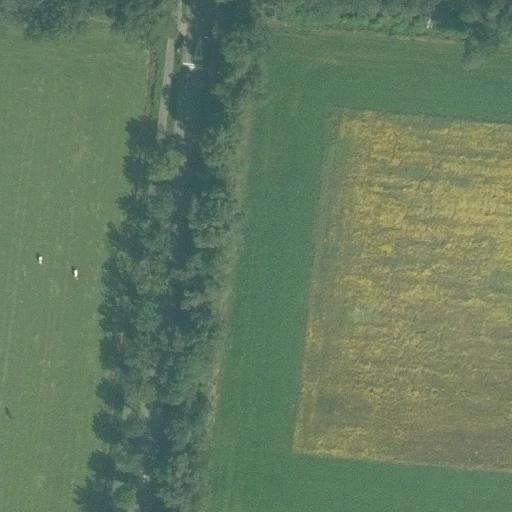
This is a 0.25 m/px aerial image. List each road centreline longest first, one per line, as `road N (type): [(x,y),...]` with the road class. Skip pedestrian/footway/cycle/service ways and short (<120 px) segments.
road 1 (tertiary): [(139,511),(197,0)]
road 2 (track): [(0,11),(215,33)]
road 3 (track): [(404,19),(217,7)]
